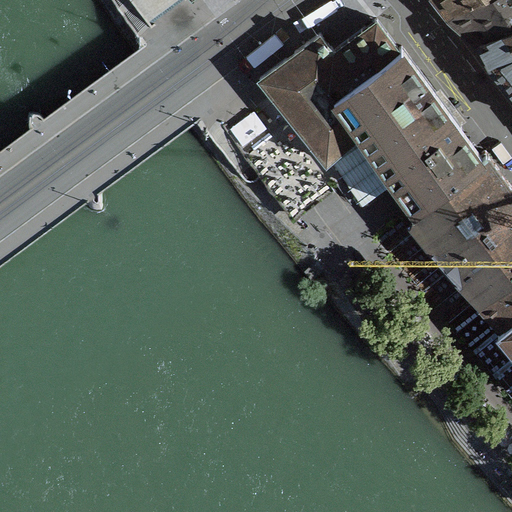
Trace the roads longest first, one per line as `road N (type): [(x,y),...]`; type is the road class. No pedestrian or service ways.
road 1 (residential): [(357,229),(315,205),(168,0)]
road 2 (residential): [(0,204),(221,41)]
road 3 (residential): [(357,229),(511,417)]
road 4 (residential): [(501,121),(357,229)]
road 5 (residential): [(402,0),(501,121)]
